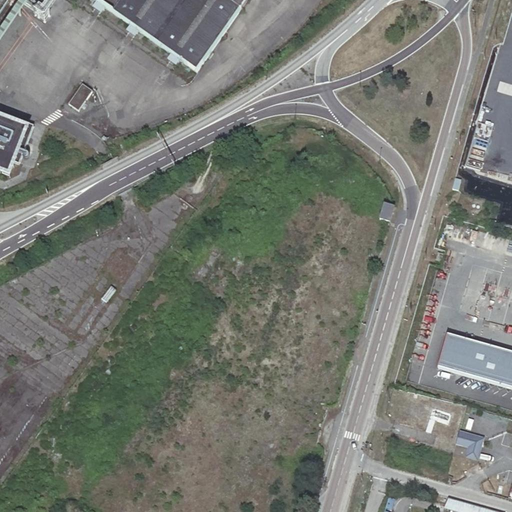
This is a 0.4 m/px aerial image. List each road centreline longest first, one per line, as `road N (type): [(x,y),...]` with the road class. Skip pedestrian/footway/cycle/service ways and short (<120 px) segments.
road 1 (secondary): [(329,511),(414,223)]
road 2 (secondary): [(414,223),(466,51),(456,8)]
road 3 (secondary): [(0,236),(193,134)]
road 4 (secondary): [(330,41),(193,134)]
road 5 (secondary): [(323,88),(393,61),(456,8)]
road 6 (secondary): [(340,113),(402,170),(414,223)]
